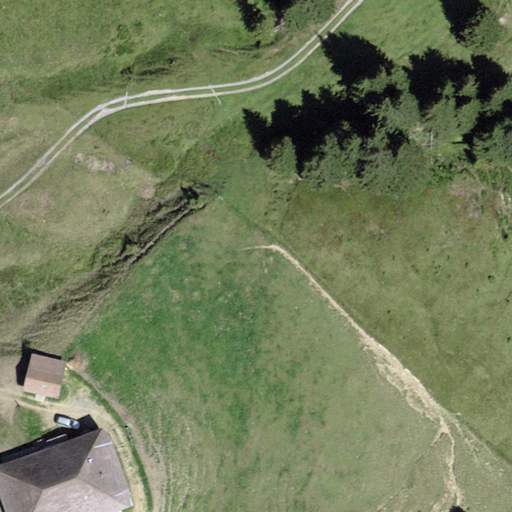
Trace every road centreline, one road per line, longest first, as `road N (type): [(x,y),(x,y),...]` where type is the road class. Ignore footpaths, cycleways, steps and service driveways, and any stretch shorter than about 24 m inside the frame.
road 1 (track): [(0,203),(99,111),(271,78),(355,0)]
road 2 (track): [(143,511),(131,464),(107,419),(0,392)]
